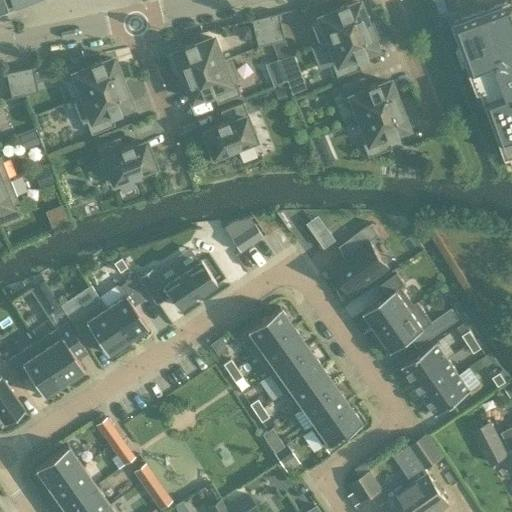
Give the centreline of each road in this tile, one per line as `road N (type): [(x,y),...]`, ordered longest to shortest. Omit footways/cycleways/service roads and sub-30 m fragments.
road 1 (residential): [(0,460),(289,262),(398,419),(327,474),(348,511)]
road 2 (residential): [(439,127),(394,0)]
road 3 (residential): [(132,21),(0,48)]
